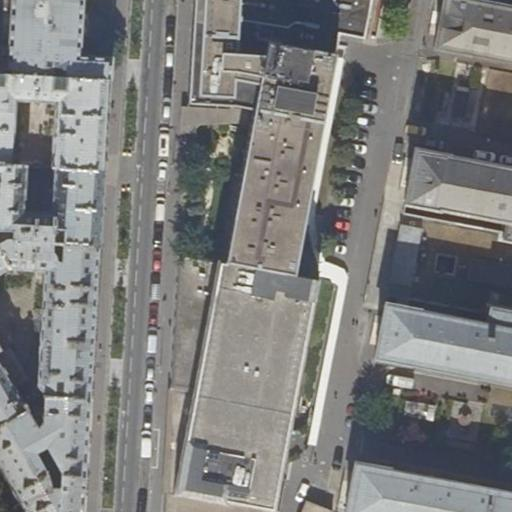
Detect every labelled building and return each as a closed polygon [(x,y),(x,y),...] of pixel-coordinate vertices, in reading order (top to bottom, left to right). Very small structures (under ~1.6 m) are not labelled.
[(1,0),(0,33),(0,73),(108,80),(110,59),(76,57),(78,23),(79,0),(1,0)] [(265,42),(334,55),(338,35),(362,39),(369,0),(193,0),(189,86),(188,103),(232,105),(229,120),(249,124),(265,42)] [(511,511),(511,9),(477,2),(468,0),(444,0),(435,50),(467,56),(468,54),(511,62),(511,168),(448,156),(448,155),(417,149),(375,358),(408,364),(410,364),(511,382),(511,492),(356,463),(346,511),(332,511),(333,511),(305,499),(300,511),(511,511)] [(292,275),(334,55),(265,42),(249,124),(223,262),(292,275)] [(0,73),(0,164),(10,165),(14,100),(54,102),(51,167),(54,167),(103,170),(106,127),(108,80),(0,73)] [(10,165),(0,164),(0,229),(12,231),(11,240),(99,245),(101,207),(103,170),(54,167),(51,214),(22,211),(25,166),(10,165)] [(99,245),(11,240),(6,240),(0,242),(0,422),(24,409),(21,404),(23,404),(14,387),(28,380),(11,348),(0,354),(0,273),(8,269),(8,270),(10,269),(9,268),(44,270),(37,384),(43,394),(90,394),(94,316),(99,245)] [(192,400),(291,420),(319,273),(310,271),(308,278),(292,275),(223,262),(179,253),(178,262),(170,396),(192,400)] [(38,402),(35,397),(23,404),(21,404),(24,409),(0,422),(0,464),(16,492),(27,511),(82,511),(85,475),(90,394),(43,394),(41,422),(35,426),(25,409),(38,402)] [(274,511),(291,420),(192,400),(174,501),(163,499),(162,511),(274,511)]
